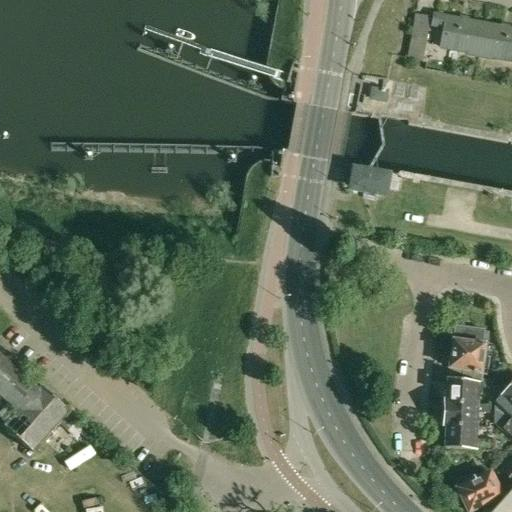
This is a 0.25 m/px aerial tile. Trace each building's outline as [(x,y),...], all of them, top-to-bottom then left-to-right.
[(426,62),(432,27),(444,29),(440,49),(466,53),(466,55),(478,57),(484,24),(467,21),(467,20),(460,18),(460,20),(415,12),(407,59),(426,62)] [(501,27),(484,24),(478,57),(491,60),(491,58),(511,61),(511,29),(508,29),(509,27),(501,26),(501,27)] [(383,101),(385,93),(373,91),(371,99),(383,101)] [(383,195),(385,188),(386,179),(354,174),(351,189),(383,195)] [(449,370),(448,380),(480,384),(481,384),(481,376),(487,377),(489,359),(483,357),(484,346),(481,345),(483,332),(455,328),(453,341),(452,341),(448,370),(449,370)] [(0,426),(30,454),(67,413),(39,388),(37,390),(0,356),(0,426)] [(444,391),(443,404),(477,407),(477,406),(489,407),(489,403),(476,403),(476,395),(482,395),(482,384),(481,384),(480,384),(448,380),(446,379),(446,389),(444,391)] [(511,441),(511,382),(494,403),(494,425),(511,441)] [(442,425),(442,427),(475,428),(476,410),(489,410),(489,407),(477,406),(477,407),(443,404),(442,425)] [(79,425),(57,449),(67,459),(89,434),(79,425)] [(443,450),(474,451),(510,454),(511,443),(495,442),(495,441),(475,440),(475,428),(442,427),(442,437),(444,440),(443,450)] [(467,511),(470,511),(499,499),(502,501),(511,489),(511,458),(499,471),(505,477),(496,487),(490,473),(468,484),(467,483),(466,482),(465,481),(463,481),(462,481),(461,481),(459,482),(458,482),(457,483),(457,485),(456,486),(456,487),(456,489),(457,489),(467,511)] [(511,511),(511,489),(502,501),(491,511),(511,511)]
